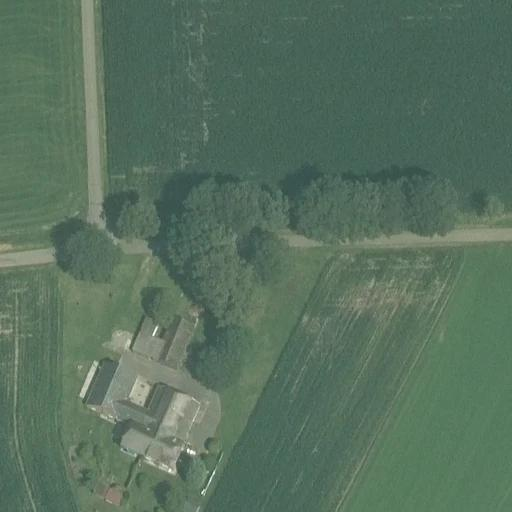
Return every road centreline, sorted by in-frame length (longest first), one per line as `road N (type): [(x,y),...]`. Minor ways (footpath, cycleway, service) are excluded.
road 1 (unclassified): [(97,247),(511,234)]
road 2 (unclassified): [(97,247),(85,0)]
